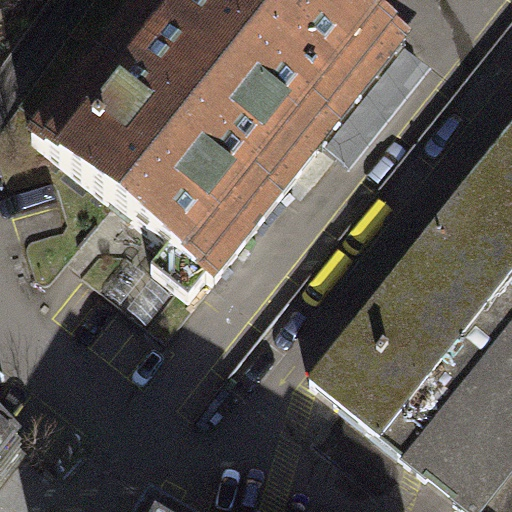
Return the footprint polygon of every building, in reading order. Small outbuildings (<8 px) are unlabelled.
[(347,0),(149,0),(32,146),(170,255),(152,277),(189,307),(207,285),(212,289),(324,151),(399,57),(407,47),(359,9),(347,0)] [(347,0),(359,9),(366,0),(347,0)] [(399,57),(324,151),(355,176),(430,83),(399,57)] [(511,511),(511,138),(310,390),(405,465),(403,467),(460,511),(511,511)] [(0,475),(18,454),(0,439),(0,475)]
